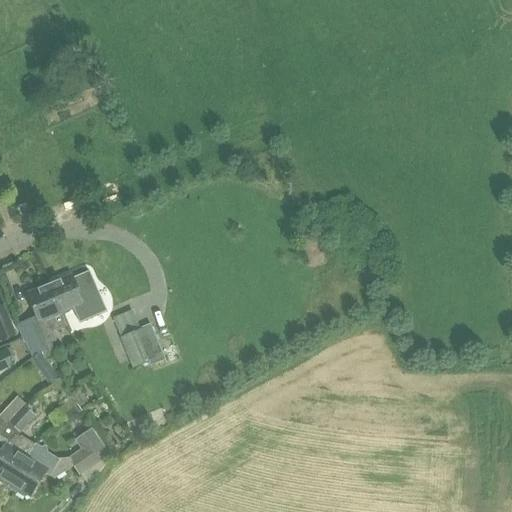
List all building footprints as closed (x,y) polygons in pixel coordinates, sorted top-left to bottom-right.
[(72,275),(48,285),(60,315),(61,314),(74,309),(79,323),(94,317),(87,300),(83,302),(78,290),(87,287),(87,282),(84,275),(79,273),(72,275)] [(24,340),(32,353),(42,348),(46,358),(54,355),(49,344),(56,341),(51,331),(61,314),(60,315),(48,285),(27,294),(36,316),(17,323),(24,340)] [(0,340),(16,334),(4,304),(0,305),(0,340)] [(120,338),(132,368),(156,358),(143,328),(120,338)] [(6,348),(0,350),(0,371),(14,365),(6,348)] [(46,359),(41,352),(31,359),(49,385),(59,378),(46,359)] [(87,401),(81,391),(74,395),(80,405),(82,408),(89,405),(87,401)] [(0,433),(7,426),(8,424),(23,404),(24,403),(17,396),(0,414),(0,433)] [(74,398),(57,408),(64,419),(81,409),(74,398)] [(23,404),(8,424),(20,433),(37,414),(35,413),(24,403),(23,404)] [(67,458),(74,467),(79,475),(92,467),(110,454),(91,428),(74,440),(80,449),(68,457),(67,458)] [(0,454),(0,477),(10,483),(33,445),(20,436),(19,438),(15,435),(8,447),(5,445),(0,454)] [(34,443),(33,445),(10,483),(16,487),(16,492),(23,497),(28,494),(30,495),(45,472),(53,477),(74,467),(67,458),(68,457),(57,459),(48,453),(47,446),(41,447),(34,443)]
